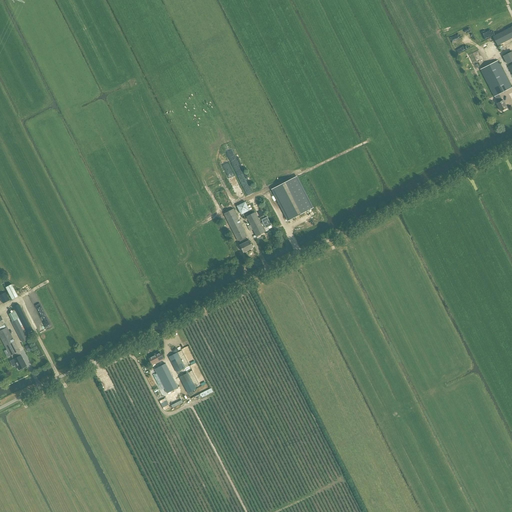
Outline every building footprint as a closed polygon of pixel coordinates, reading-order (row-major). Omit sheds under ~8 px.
[(497,45),(511,37),(511,26),(493,37),(497,45)] [(507,65),(511,61),(511,51),(502,56),(507,65)] [(499,94),(511,87),(498,61),(480,70),(494,96),(498,103),(497,103),(501,111),(507,108),(503,100),(502,101),(499,94)] [(297,177),(272,190),(288,221),(313,208),(297,177)] [(241,215),(250,211),(245,202),(237,206),(241,215)] [(245,237),(247,236),(233,209),(224,213),(238,241),(239,240),(241,244),(240,245),(244,252),(253,248),(249,240),(247,241),(245,237)] [(256,236),(265,232),(255,212),(246,216),(256,236)] [(271,225),(267,217),(261,220),(263,222),(261,223),(262,225),(264,224),(266,228),(271,225)] [(12,300),(18,297),(12,284),(6,287),(12,300)] [(0,297),(3,304),(9,301),(5,292),(0,295),(0,297)] [(26,334),(32,331),(18,304),(13,307),(15,311),(9,314),(13,321),(12,322),(22,342),(28,339),(26,334)] [(0,336),(7,351),(10,356),(11,356),(18,352),(19,351),(18,348),(7,327),(2,317),(0,317),(0,336)] [(13,360),(10,361),(13,366),(16,365),(19,370),(26,366),(22,357),(21,356),(20,356),(18,352),(11,356),(13,360)] [(152,366),(164,360),(161,353),(149,359),(152,366)] [(177,373),(185,368),(177,353),(169,357),(177,373)] [(178,388),(166,364),(154,369),(167,393),(178,388)] [(188,393),(196,389),(188,373),(180,377),(188,393)]
